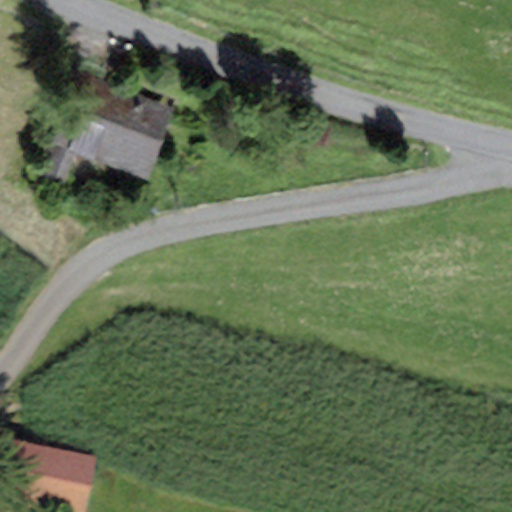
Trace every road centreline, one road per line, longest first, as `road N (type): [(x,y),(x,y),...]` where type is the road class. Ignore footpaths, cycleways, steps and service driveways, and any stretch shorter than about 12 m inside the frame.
road 1 (track): [(511,155),(421,192),(151,232),(68,276),(0,371)]
road 2 (unclassified): [(75,0),(308,93),(511,149)]
